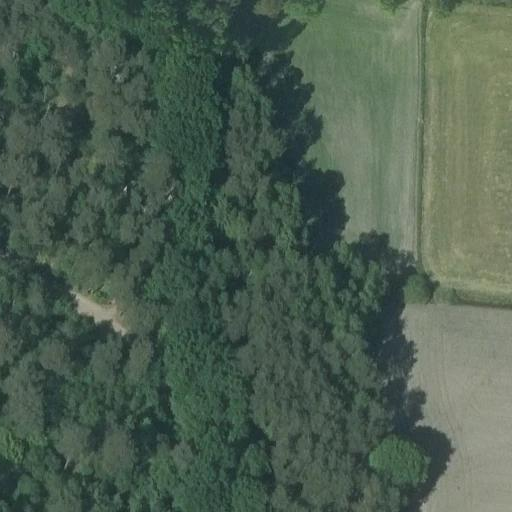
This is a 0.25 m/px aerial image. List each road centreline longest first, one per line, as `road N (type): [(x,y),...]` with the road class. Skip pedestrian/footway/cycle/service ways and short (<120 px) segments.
road 1 (track): [(159,367),(159,89),(239,0)]
road 2 (track): [(159,367),(131,338),(0,259)]
road 3 (track): [(180,511),(159,367)]
